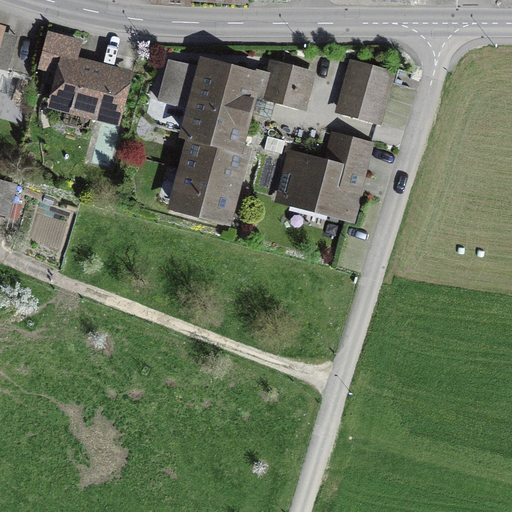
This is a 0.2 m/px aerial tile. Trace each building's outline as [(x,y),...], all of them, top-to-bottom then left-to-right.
[(42,67),(63,72),(54,104),(115,120),(126,76),(72,62),(73,57),(75,58),(79,43),(50,36),(42,67)] [(14,45),(0,40),(0,68),(7,71),(14,45)] [(266,97),(265,97),(271,74),(255,70),(253,77),(205,64),(204,69),(169,59),(158,99),(193,108),(186,134),(194,136),(184,170),(235,184),(244,149),(237,147),(251,95),(265,99),(266,97)] [(274,64),(271,74),(265,97),(266,97),(301,107),(310,74),(274,64)] [(341,110),(377,121),(379,113),(390,74),(354,64),(341,110)] [(282,198),(350,216),(368,146),(335,137),(329,159),(320,164),(293,157),(289,173),(284,172),(279,191),(284,193),(282,198)] [(226,219),(235,184),(184,170),(175,206),(226,219)] [(10,192),(0,189),(0,216),(2,217),(10,192)]
